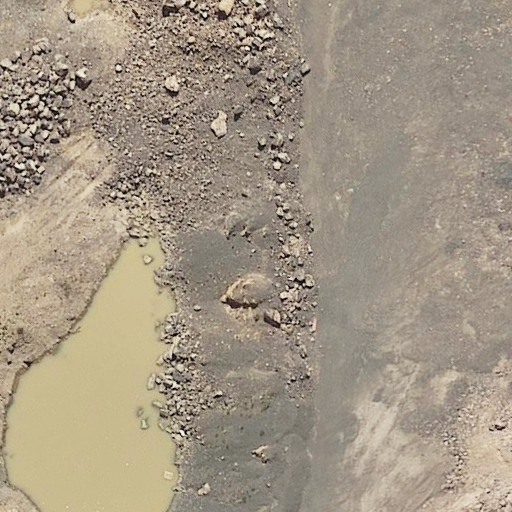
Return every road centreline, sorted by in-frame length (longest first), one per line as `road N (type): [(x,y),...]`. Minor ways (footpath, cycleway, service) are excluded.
road 1 (track): [(316,511),(337,327),(330,0)]
road 2 (track): [(0,249),(90,159)]
